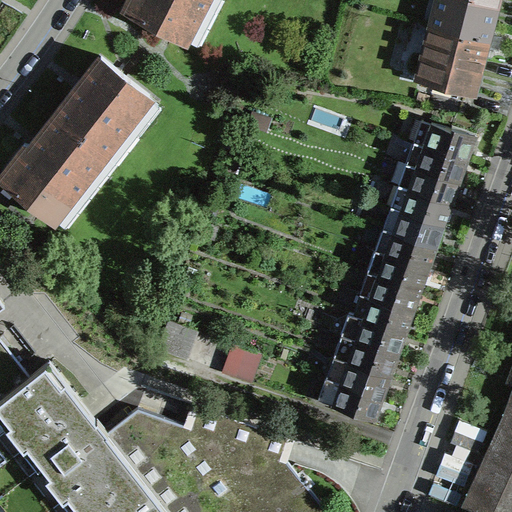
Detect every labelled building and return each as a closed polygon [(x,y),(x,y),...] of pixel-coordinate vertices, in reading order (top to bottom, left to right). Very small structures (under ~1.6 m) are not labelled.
[(203,0),(127,0),(124,7),(184,38),(203,0)] [(497,5),(476,0),(445,0),(438,25),(488,38),(489,33),(497,5)] [(488,38),(438,25),(430,56),(423,54),(417,76),(436,81),(430,105),(462,110),(467,90),(474,92),(478,78),(488,38)] [(144,89),(102,55),(69,96),(57,112),(100,146),(108,136),(113,140),(140,105),(135,101),(144,89)] [(97,160),(92,157),(100,146),(57,112),(32,144),(25,142),(15,155),(0,173),(0,175),(52,217),(97,160)] [(414,140),(467,159),(469,155),(476,133),(452,125),(451,128),(432,121),(431,122),(422,119),(414,140)] [(467,159),(414,140),(406,161),(460,180),(461,177),(467,159)] [(406,161),(399,183),(452,202),(453,199),(460,180),(406,161)] [(391,205),(444,224),(445,221),(452,202),(399,183),(391,205)] [(438,241),(444,224),(391,205),(383,226),(436,245),(438,241)] [(383,226),(375,248),(429,267),(430,264),(436,245),(383,226)] [(429,267),(375,248),(368,269),(421,289),(422,285),(429,267)] [(415,304),(421,289),(368,269),(360,291),(361,292),(413,310),(415,304)] [(407,328),(413,310),(361,292),(354,313),(406,331),(407,328)] [(349,311),(342,333),(398,353),(399,349),(406,331),(354,313),(349,311)] [(187,357),(197,329),(168,319),(158,347),(187,357)] [(391,372),(398,353),(342,333),(334,355),(390,374),(391,372)] [(169,511),(106,431),(107,430),(102,423),(97,417),(96,418),(90,410),(49,359),(30,374),(0,336),(0,448),(6,456),(0,461),(0,511),(169,511)] [(224,370),(252,380),(262,352),(234,342),(224,370)] [(326,374),(326,375),(383,395),(384,392),(390,374),(334,355),(333,354),(326,374)] [(318,397),(375,417),(376,414),(383,395),(326,375),(318,397)] [(511,511),(511,375),(511,378),(509,378),(509,379),(511,380),(511,398),(507,412),(466,502),(487,511),(511,511)] [(329,511),(287,459),(287,458),(281,456),(285,446),(289,435),(198,403),(193,415),(190,424),(138,406),(107,430),(106,431),(169,511),(329,511)]
